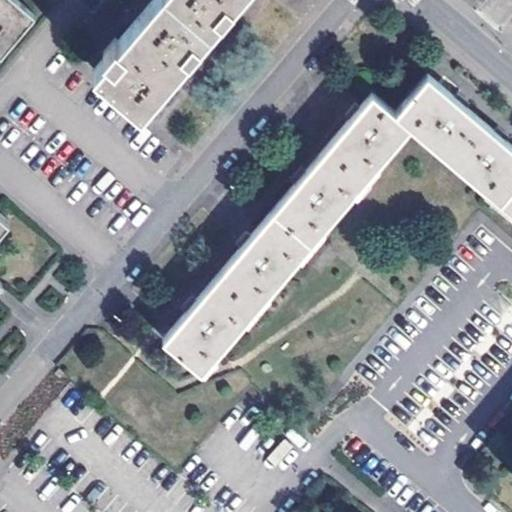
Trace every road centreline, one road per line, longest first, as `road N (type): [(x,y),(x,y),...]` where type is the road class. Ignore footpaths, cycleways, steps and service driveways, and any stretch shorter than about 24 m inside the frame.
road 1 (residential): [(348,0),(120,269)]
road 2 (residential): [(511,272),(484,278),(368,420),(430,474)]
road 3 (residential): [(120,269),(0,407)]
road 4 (residential): [(120,269),(0,164)]
road 5 (residential): [(0,101),(85,0)]
road 6 (residential): [(430,474),(511,383)]
